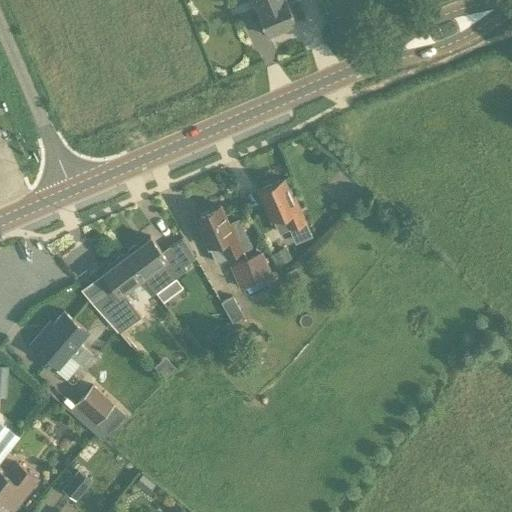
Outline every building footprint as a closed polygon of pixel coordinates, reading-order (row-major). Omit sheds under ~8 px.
[(295,23),(285,0),(250,0),(265,36),(295,23)] [(311,236),(305,222),(293,195),(290,196),(283,179),(257,190),(271,221),(272,220),(278,234),(289,229),(295,243),(311,236)] [(239,218),(227,223),(219,205),(195,216),(215,263),(242,251),(242,250),(251,246),(239,218)] [(128,252),(126,254),(143,276),(163,260),(176,276),(186,269),(184,265),(194,257),(182,235),(161,251),(149,236),(136,246),(133,245),(127,250),(128,252)] [(262,250),(229,265),(240,289),(273,274),(262,250)] [(102,272),(103,272),(80,289),(118,332),(140,315),(122,291),(143,276),(126,254),(124,255),(121,254),(115,259),(116,261),(102,272)] [(244,315),(232,295),(220,302),(230,319),(232,322),(244,315)] [(93,352),(80,341),(87,332),(63,311),(45,332),(42,329),(30,343),(57,367),(68,354),(81,365),(93,352)] [(270,367),(266,348),(254,351),(258,370),(270,367)] [(94,432),(102,439),(125,413),(113,402),(119,396),(104,382),(98,388),(92,383),(73,403),(74,404),(70,409),(94,432)] [(0,421),(0,461),(20,436),(0,421)] [(0,501),(13,511),(39,478),(16,460),(5,474),(0,470),(0,501)] [(81,465),(62,489),(75,499),(91,478),(88,476),(91,473),(81,465)]
